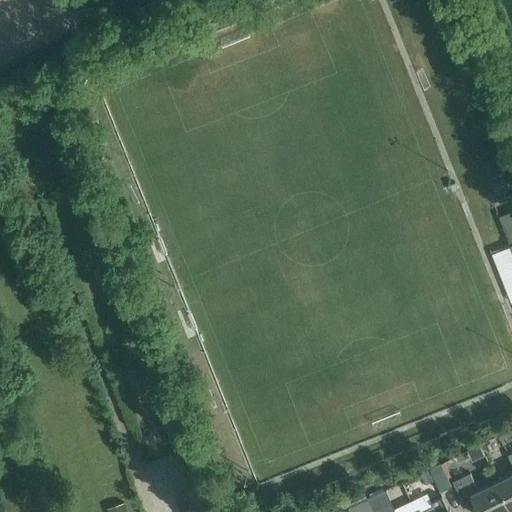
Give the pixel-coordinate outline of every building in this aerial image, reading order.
[(459,188),(456,181),(451,184),(454,190),(459,188)] [(511,210),(500,215),(511,245),(511,246),(511,210)] [(180,424),(168,431),(175,444),(187,438),(180,424)] [(511,452),(508,454),(511,462),(511,473),(497,480),(510,508),(511,506),(511,452)] [(441,490),(452,485),(442,465),(431,470),(441,490)] [(501,511),(510,508),(497,480),(479,489),(471,472),(453,481),(463,502),(474,497),(480,511),(501,511)] [(379,493),(366,499),(372,511),(396,511),(395,508),(386,490),(379,493)] [(450,511),(449,509),(448,509),(442,496),(431,501),(434,506),(421,511),(450,511)] [(351,511),(372,511),(366,499),(350,507),(351,511)] [(126,511),(123,502),(108,507),(109,511),(126,511)] [(212,511),(208,502),(185,511),(212,511)]
